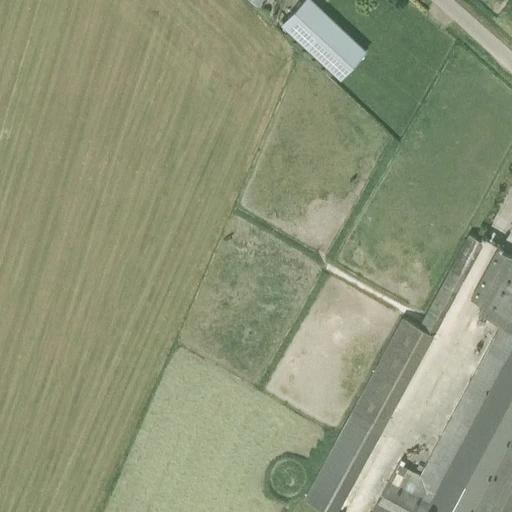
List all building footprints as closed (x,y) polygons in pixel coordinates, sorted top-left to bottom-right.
[(364,52),(317,8),(308,0),(303,0),(283,22),(341,77),(364,52)] [(440,319),(482,241),(470,234),(428,312),(440,319)] [(398,464),(378,503),(394,511),(425,511),(429,505),(511,349),(511,256),(497,249),(470,299),(482,305),(478,313),(502,325),(421,476),(398,464)] [(379,432),(433,333),(404,318),(351,417),(379,432)] [(473,511),(511,440),(511,349),(429,505),(441,511),(473,511)] [(511,511),(511,440),(473,511),(511,511)] [(394,511),(378,503),(372,511),(394,511)]
